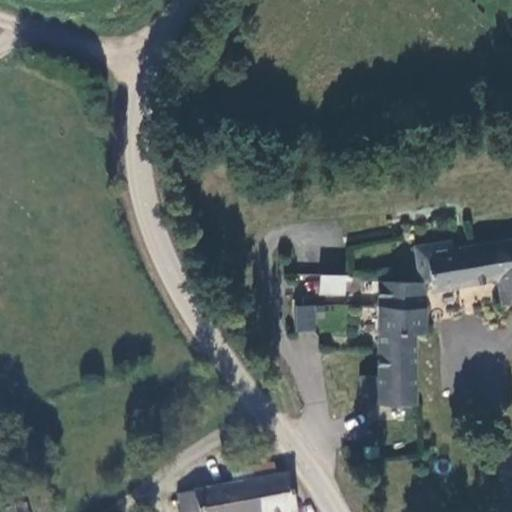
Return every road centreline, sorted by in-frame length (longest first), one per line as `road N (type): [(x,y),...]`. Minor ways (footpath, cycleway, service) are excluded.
road 1 (tertiary): [(260,407),(190,305),(156,234),(140,159),(149,67),(191,0)]
road 2 (unclassified): [(260,407),(94,511)]
road 3 (track): [(149,67),(0,17)]
road 4 (tertiary): [(338,511),(260,407)]
